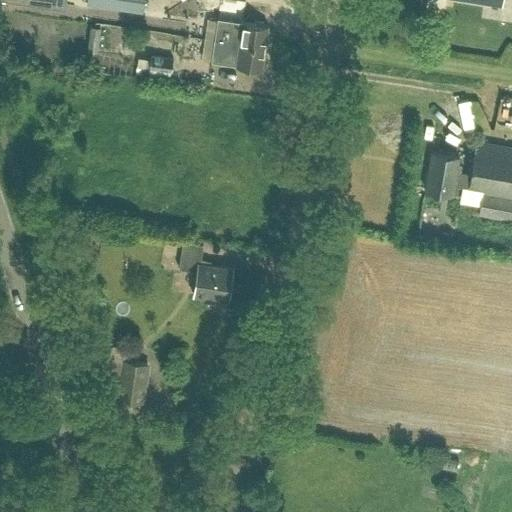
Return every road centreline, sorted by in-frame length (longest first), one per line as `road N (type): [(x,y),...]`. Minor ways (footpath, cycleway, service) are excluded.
road 1 (residential): [(221,511),(297,215),(329,0)]
road 2 (tertiary): [(78,511),(0,224)]
